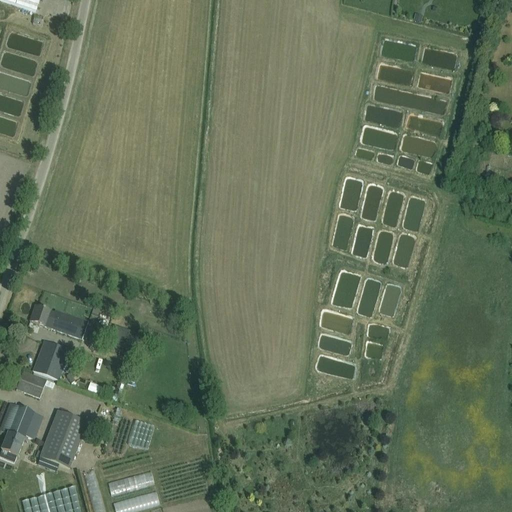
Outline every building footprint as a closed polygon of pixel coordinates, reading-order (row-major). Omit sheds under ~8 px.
[(40,0),(0,0),(0,2),(36,14),(40,0)] [(88,323),(64,315),(54,312),(54,314),(34,307),(29,323),(41,327),(53,331),(82,341),(88,323)] [(142,338),(115,328),(109,346),(136,355),(142,338)] [(69,352),(53,347),(44,343),(33,373),(42,377),(58,383),(69,352)] [(46,383),(32,377),(23,374),(16,391),(39,400),(46,383)] [(1,452),(0,453),(0,459),(14,465),(16,458),(17,458),(25,438),(34,442),(43,418),(19,409),(10,405),(0,430),(0,433),(7,436),(1,452)] [(70,471),(87,425),(57,413),(39,459),(70,471)] [(149,473),(109,484),(116,511),(142,511),(159,507),(149,473)]
